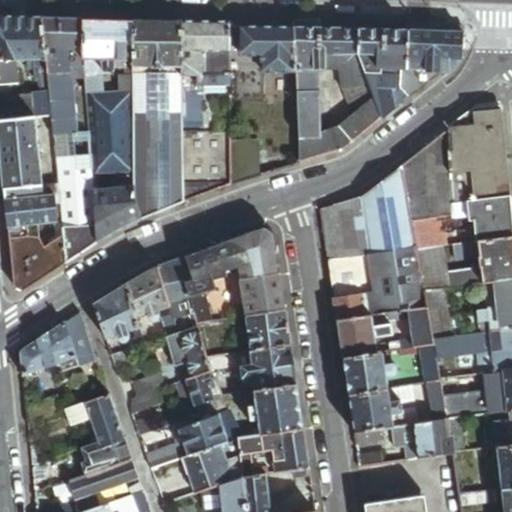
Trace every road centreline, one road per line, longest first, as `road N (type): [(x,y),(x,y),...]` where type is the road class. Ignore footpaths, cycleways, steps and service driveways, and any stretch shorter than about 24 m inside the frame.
road 1 (residential): [(0,335),(135,251),(294,193)]
road 2 (residential): [(294,193),(342,511)]
road 3 (residential): [(294,193),(355,173),(506,49)]
